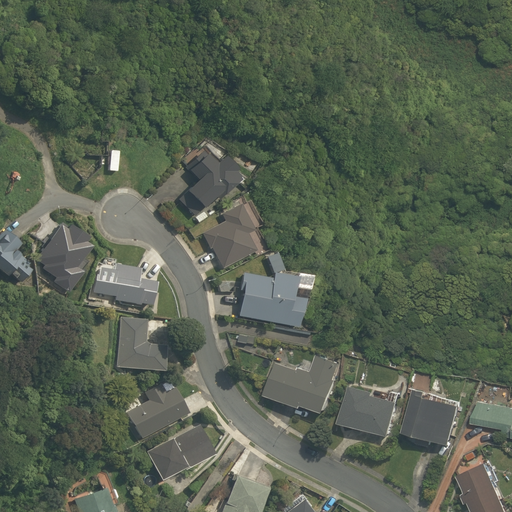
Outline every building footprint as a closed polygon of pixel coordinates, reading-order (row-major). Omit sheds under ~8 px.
[(184,192),(176,200),(178,202),(192,217),(200,209),(212,197),(215,200),(236,181),(229,173),(232,170),(219,157),(212,164),(203,155),(200,152),(185,166),(184,168),(187,171),(196,180),(184,192)] [(223,222),(200,233),(201,236),(208,249),(210,248),(220,269),(255,251),(246,234),(253,231),(240,204),(220,214),(223,222)] [(64,231),(57,226),(44,244),(34,260),(42,266),(40,269),(54,278),(52,283),(67,293),(81,272),(75,268),(89,247),(82,243),(86,238),(67,226),(64,231)] [(0,273),(5,277),(7,275),(19,283),(29,270),(25,267),(27,264),(12,252),(18,245),(0,231),(0,230),(0,273)] [(96,275),(95,275),(91,293),(113,297),(112,301),(138,306),(138,304),(148,306),(153,283),(135,280),(137,269),(113,264),(112,271),(98,268),(96,275)] [(290,297),(294,278),(272,274),(271,279),(241,273),(238,291),(241,291),(236,317),(296,328),(302,300),(290,297)] [(118,317),(114,367),(159,371),(162,345),(146,344),(142,341),(143,319),(118,317)] [(255,338),(241,335),(240,343),(249,344),(249,343),(254,344),(255,338)] [(304,406),(326,414),(337,381),(335,380),(341,365),(318,357),(312,373),(300,368),(299,371),(278,363),(266,396),(303,409),(304,406)] [(124,412),(139,439),(185,414),(167,380),(142,394),(146,400),(124,412)] [(341,424),(390,437),(399,403),(373,397),(374,394),(351,388),(341,424)] [(413,390),(402,433),(418,437),(416,443),(430,447),(432,440),(451,445),(461,406),(422,396),(424,392),(413,390)] [(503,437),(511,438),(511,407),(479,402),(476,402),(472,425),(504,430),(503,437)] [(144,452),(159,482),(212,455),(197,425),(144,452)] [(469,461),(477,458),(474,452),(466,456),(469,461)] [(471,503),(474,511),(507,511),(486,465),(458,478),(466,494),(463,496),(467,505),(471,503)] [(223,503),(219,511),(256,511),(266,488),(260,486),(261,483),(231,472),(229,479),(232,481),(223,504),(223,503)] [(72,499),(76,511),(115,511),(102,473),(95,476),(100,489),(72,499)] [(310,511),(301,499),(282,511),(310,511)]
